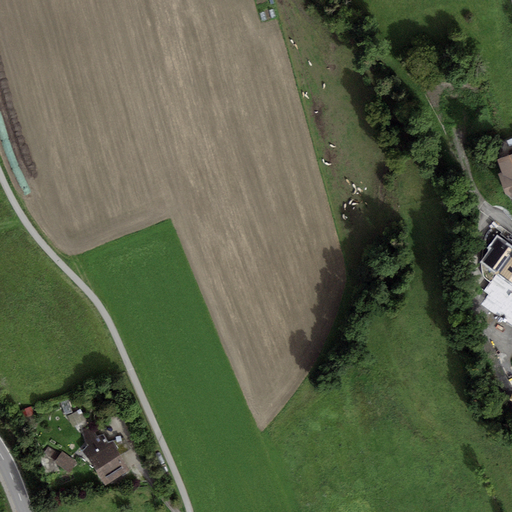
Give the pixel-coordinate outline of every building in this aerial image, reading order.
[(511,154),(496,160),(501,172),(498,173),(505,194),(511,198),(511,154)] [(69,399),(60,402),(65,415),(73,412),(69,399)] [(87,446),(82,451),(106,485),(131,470),(121,455),(117,449),(118,448),(113,441),(108,442),(103,435),(97,436),(91,427),(82,431),(87,446)] [(117,449),(121,455),(130,449),(124,437),(113,441),(118,448),(117,449)] [(69,473),(77,463),(62,452),(60,454),(48,447),(44,454),(55,461),(54,462),(69,473)]
